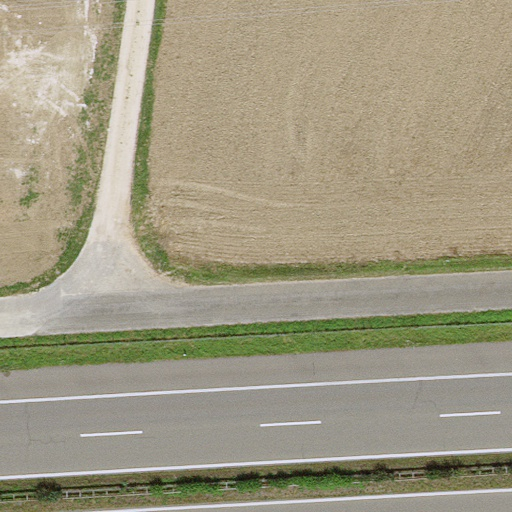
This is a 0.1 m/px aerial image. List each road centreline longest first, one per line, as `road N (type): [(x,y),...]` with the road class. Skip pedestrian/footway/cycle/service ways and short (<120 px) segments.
road 1 (unclassified): [(0,307),(511,277)]
road 2 (motorway): [(511,412),(0,442)]
road 3 (track): [(145,0),(99,300)]
